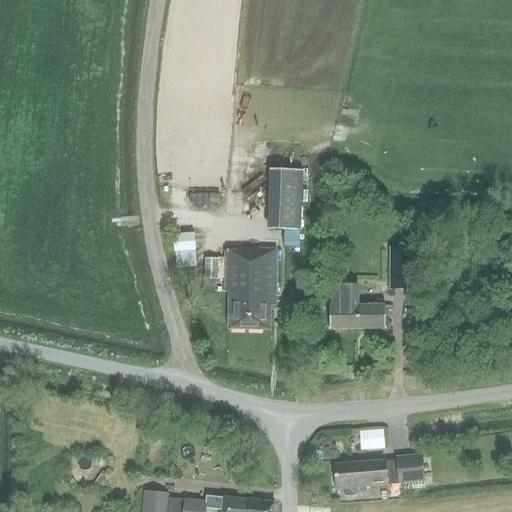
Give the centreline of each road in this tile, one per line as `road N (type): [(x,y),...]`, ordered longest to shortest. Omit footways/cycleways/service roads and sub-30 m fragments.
road 1 (unclassified): [(183,384),(181,342),(147,204),(142,124),(157,0)]
road 2 (tertiary): [(287,416),(511,391)]
road 3 (tertiary): [(183,384),(0,344)]
